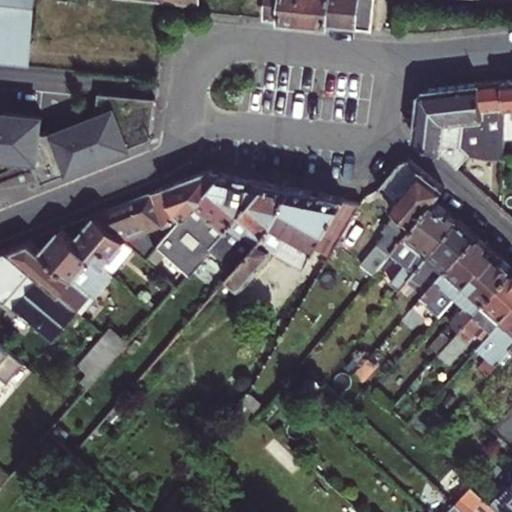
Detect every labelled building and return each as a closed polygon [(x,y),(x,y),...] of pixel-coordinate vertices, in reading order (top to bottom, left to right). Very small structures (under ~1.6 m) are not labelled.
[(0,0),(0,35),(32,39),(36,39),(39,0),(0,0)] [(274,0),(272,15),(304,19),(376,28),(379,0),(274,0)] [(0,58),(30,61),(32,39),(0,35),(0,58)] [(511,77),(502,79),(505,107),(504,138),(511,136),(511,77)] [(443,153),(458,167),(472,153),(488,158),(504,157),(504,138),(505,107),(502,79),(425,87),(419,92),(414,138),(443,151),(443,153)] [(114,103),(51,129),(66,170),(131,144),(114,103)] [(42,110),(0,106),(0,154),(39,158),(42,110)] [(391,252),(434,198),(443,188),(409,159),(398,163),(380,189),(386,194),(383,198),(395,208),(391,213),(391,219),(381,230),(385,234),(361,263),(373,274),(391,252)] [(151,190),(164,225),(173,222),(175,224),(223,170),(209,167),(151,190)] [(246,237),(254,243),(302,188),(223,170),(175,224),(158,245),(167,252),(190,273),(215,245),(219,248),(217,251),(222,256),(239,236),(246,237)] [(302,188),(254,243),(224,278),(237,289),(273,248),(305,267),(316,247),(331,255),(361,202),(302,188)] [(134,246),(147,257),(158,245),(153,229),(164,225),(151,190),(96,213),(134,246)] [(458,219),(434,198),(391,252),(404,264),(395,274),(398,276),(391,283),(399,290),(406,281),(458,219)] [(74,237),(111,270),(112,271),(134,246),(96,213),(94,214),(74,237)] [(446,267),(475,234),(458,219),(406,281),(414,287),(418,282),(422,282),(439,261),(446,267)] [(8,249),(78,309),(84,302),(92,309),(101,299),(93,292),(111,270),(74,237),(62,227),(58,228),(41,248),(32,239),(8,249)] [(453,297),(494,251),(475,234),(446,267),(420,296),(440,313),(448,303),(453,297)] [(156,265),(167,252),(158,245),(147,257),(156,265)] [(51,339),(78,309),(8,249),(0,252),(0,323),(15,307),(51,339)] [(450,321),(459,329),(511,269),(511,266),(494,251),(453,297),(463,306),(458,312),(450,321)] [(492,331),(511,308),(511,269),(459,329),(452,338),(439,352),(448,360),(482,322),(492,331)] [(93,292),(101,299),(120,277),(112,271),(111,270),(93,292)] [(177,283),(167,275),(159,284),(168,293),(177,283)] [(448,303),(458,312),(463,306),(453,297),(448,303)] [(511,308),(492,331),(477,348),(487,356),(479,366),(488,374),(500,360),(505,365),(511,357),(511,308)] [(121,347),(128,339),(112,325),(105,332),(121,347)] [(430,344),(439,352),(452,338),(442,330),(430,344)] [(87,385),(121,347),(105,332),(79,362),(82,365),(74,374),(87,385)] [(0,341),(0,375),(10,384),(26,365),(0,341)] [(340,360),(346,365),(359,349),(353,344),(340,360)] [(353,372),(361,380),(376,363),(368,355),(353,372)] [(405,390),(391,406),(398,413),(412,397),(405,390)] [(410,424),(416,430),(436,408),(429,403),(410,424)] [(0,481),(2,483),(10,474),(0,464),(0,481)] [(511,508),(508,511),(511,511),(511,479),(497,495),(511,508)] [(158,511),(176,511),(191,495),(181,486),(158,511)] [(486,495),(469,511),(504,511),(492,500),(486,495)] [(492,500),(504,511),(508,511),(511,508),(497,495),(492,500)] [(444,511),(460,511),(450,502),(443,510),(444,511)]
